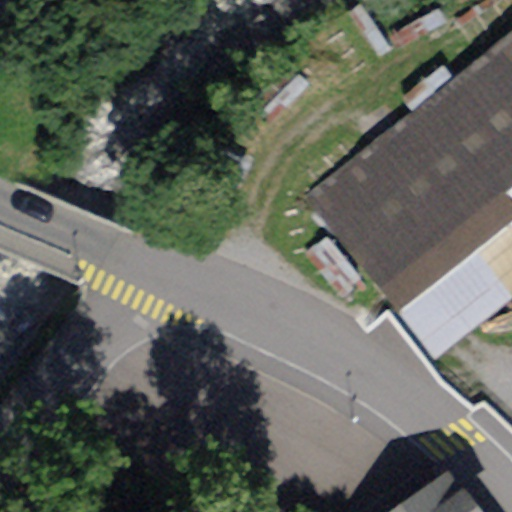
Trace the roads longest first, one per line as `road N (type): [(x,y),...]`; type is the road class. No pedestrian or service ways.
road 1 (residential): [(511,501),(459,444),(334,353),(146,279)]
road 2 (residential): [(146,279),(0,464)]
road 3 (residential): [(146,279),(0,213)]
